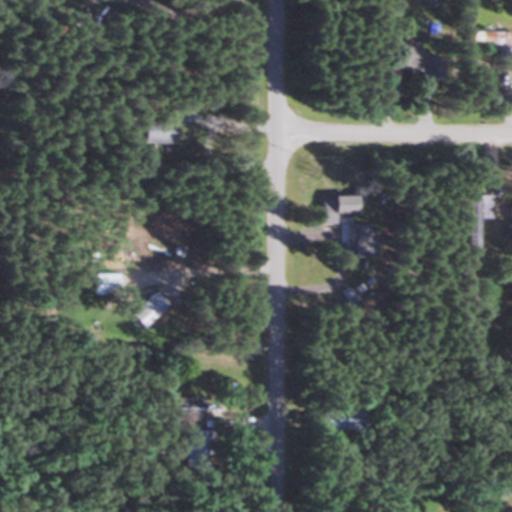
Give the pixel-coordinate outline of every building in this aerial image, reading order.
[(510,41),(510,31),(463,31),(463,41),(510,41)] [(434,80),(443,61),(404,43),(395,62),(434,80)] [(187,124),(187,105),(169,105),(169,121),(140,120),(140,143),(171,143),(171,123),(187,124)] [(487,217),(487,194),(460,194),(460,252),(476,252),(476,217),(487,217)] [(328,212),(351,212),(351,196),(328,196),(328,212)] [(114,273),(89,273),(89,293),(114,293),(114,273)] [(126,316),(139,328),(163,304),(150,291),(126,316)] [(166,408),(166,429),(180,429),(180,446),(197,446),(197,408),(166,408)] [(317,430),(359,430),(359,410),(317,410),(317,430)]
